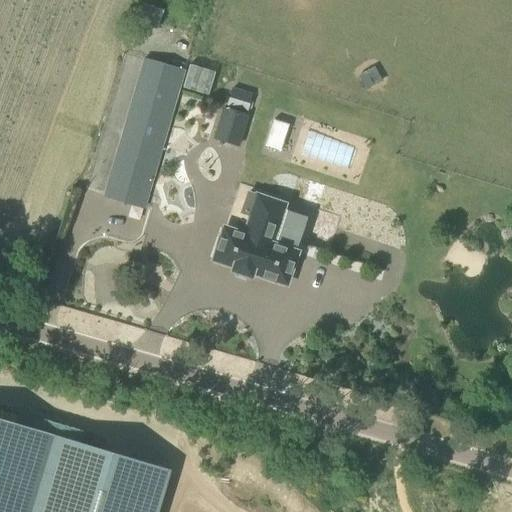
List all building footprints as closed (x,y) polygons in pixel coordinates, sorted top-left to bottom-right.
[(164,12),(142,5),(136,25),(158,32),(164,12)] [(143,207),(183,68),(143,57),(104,196),(143,207)] [(359,77),(368,93),(385,83),(376,68),(359,77)] [(252,96),(231,89),(226,105),(247,112),(252,96)] [(238,146),(248,114),(224,106),(214,138),(238,146)] [(276,121),(272,145),(288,148),(292,124),(276,121)] [(251,217),(244,237),(225,230),(215,259),(235,266),(233,270),(251,277),(253,272),(286,283),(296,253),(271,245),(285,205),(249,193),(242,214),(251,217)] [(206,349),(200,373),(276,390),(279,378),(290,381),(293,368),(206,349)] [(0,511),(33,511),(56,436),(0,419),(0,511)] [(157,511),(170,470),(56,436),(33,511),(157,511)]
